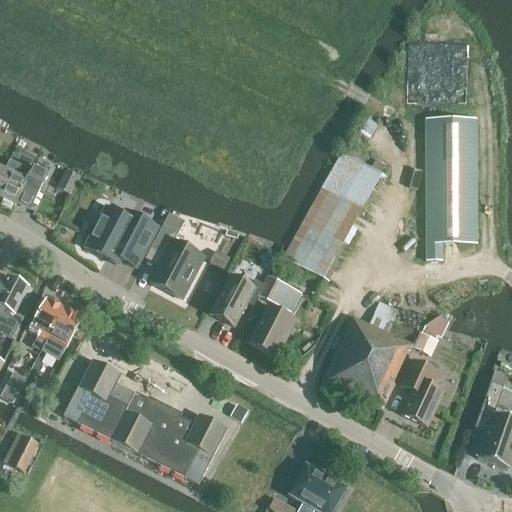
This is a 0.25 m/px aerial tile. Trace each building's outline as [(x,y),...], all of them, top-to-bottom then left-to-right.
[(368,122),(359,135),(369,141),(377,128),(368,122)] [(424,122),(424,263),(442,263),(442,246),(477,246),(476,122),(424,122)] [(341,155),(282,261),(329,286),(367,216),(344,203),(365,168),(341,155)] [(4,173),(0,180),(0,201),(14,209),(28,181),(39,186),(51,162),(39,156),(31,173),(9,162),(4,173)] [(65,173),(56,191),(71,198),(80,180),(65,173)] [(106,210),(85,251),(86,252),(105,261),(107,262),(116,267),(118,262),(135,270),(156,230),(136,219),(125,213),(123,218),(106,210)] [(150,252),(164,259),(150,285),(179,300),(200,260),(203,262),(204,260),(174,245),(184,226),(168,217),(150,252)] [(214,254),(209,265),(223,272),(229,262),(214,254)] [(15,314),(26,294),(28,291),(5,279),(4,283),(0,280),(0,334),(11,341),(22,321),(14,317),(15,314)] [(210,317),(233,329),(246,305),(252,309),(258,298),(263,287),(254,283),(250,290),(230,279),(210,317)] [(300,296),(268,279),(263,287),(258,298),(290,315),(300,296)] [(32,349),(40,354),(64,311),(46,302),(30,330),(40,335),(32,349)] [(248,347),(273,359),(280,344),(283,346),(294,324),(267,310),(248,347)] [(64,311),(40,354),(44,356),(52,342),(66,349),(81,321),(64,311)] [(321,386),(381,413),(412,348),(352,320),(342,340),(336,337),(330,350),(336,353),(321,386)] [(413,349),(412,351),(427,358),(436,339),(439,341),(440,341),(444,332),(448,324),(437,320),(421,332),(419,336),(413,349)] [(47,371),(56,376),(65,359),(60,357),(56,364),(52,362),(47,371)] [(63,419),(198,488),(226,432),(198,417),(193,427),(115,387),(120,378),(91,363),(63,419)] [(399,389),(411,395),(400,417),(426,430),(442,395),(429,389),(436,375),(411,364),(399,389)] [(489,385),(490,385),(474,430),(485,434),(476,461),(507,471),(511,457),(511,423),(493,417),(506,378),(493,373),(489,385)] [(0,400),(11,407),(18,395),(25,382),(12,375),(0,397),(0,400)] [(229,418),(240,425),(246,414),(236,408),(229,418)] [(3,466),(22,476),(37,447),(17,437),(3,466)] [(304,470),(288,498),(302,506),(298,511),(332,511),(344,492),(344,493),(345,491),(305,468),(304,470)] [(292,511),(272,501),(265,511),(292,511)]
